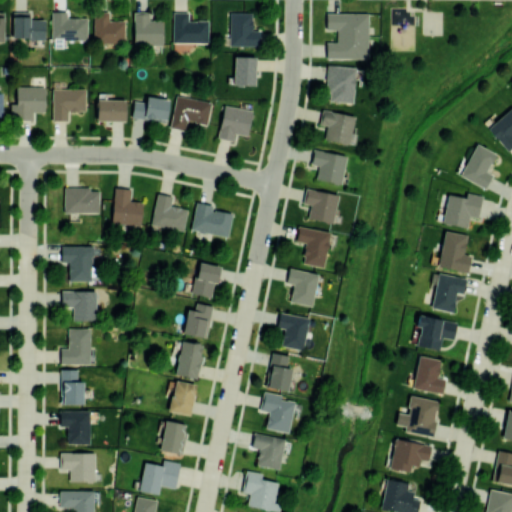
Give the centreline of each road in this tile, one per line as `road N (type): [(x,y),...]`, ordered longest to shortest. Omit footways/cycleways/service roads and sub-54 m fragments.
road 1 (residential): [(294,0),(289,102),(203,511)]
road 2 (residential): [(29,153),(26,511)]
road 3 (residential): [(511,222),(451,511)]
road 4 (residential): [(0,153),(129,155),(273,183)]
